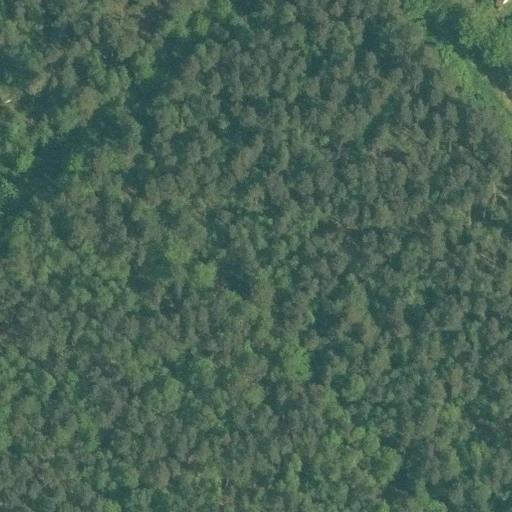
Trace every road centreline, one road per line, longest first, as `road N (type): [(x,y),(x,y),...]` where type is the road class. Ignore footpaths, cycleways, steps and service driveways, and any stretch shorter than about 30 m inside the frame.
road 1 (track): [(94,156),(261,0)]
road 2 (track): [(0,247),(94,156)]
